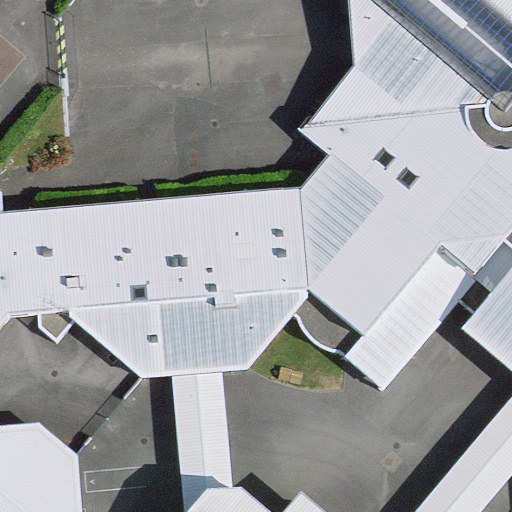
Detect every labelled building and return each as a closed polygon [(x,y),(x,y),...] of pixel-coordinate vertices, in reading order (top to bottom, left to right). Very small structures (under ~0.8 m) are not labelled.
[(459,304),(477,319),(511,348),(511,252),(507,248),(511,241),(511,157),(503,157),(496,155),(489,153),(483,147),(492,136),(501,137),(509,137),(511,135),(511,0),(345,0),(356,93),(334,94),(299,133),(329,160),(300,191),(31,215),(37,269),(0,270),(0,217),(5,217),(2,194),(0,192),(0,334),(14,319),(69,314),(145,380),(180,376),(217,372),(248,369),(293,318),(302,334),(307,340),(315,347),(322,352),(332,357),(343,357),(348,362),(415,356),(459,304)] [(511,135),(509,137),(501,137),(492,136),(483,147),(489,153),(496,155),(503,157),(511,157),(511,241),(507,248),(511,252),(511,135)] [(0,270),(37,269),(31,215),(0,217),(0,270)] [(511,372),(511,348),(477,319),(464,334),(511,372)] [(348,362),(383,393),(415,356),(348,362)] [(180,376),(193,511),(197,511),(206,501),(230,498),(217,372),(180,376)] [(476,511),(511,470),(511,413),(428,511),(476,511)] [(0,434),(0,511),(79,511),(74,461),(38,431),(0,434)] [(206,501),(197,511),(258,511),(240,497),(230,498),(206,501)]
